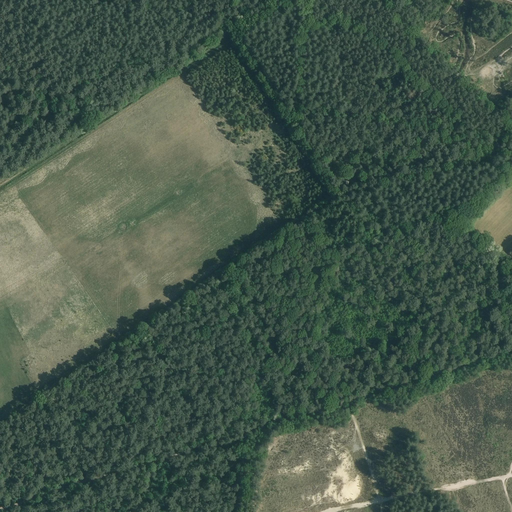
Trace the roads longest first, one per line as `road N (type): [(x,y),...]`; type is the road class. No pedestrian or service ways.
road 1 (track): [(245,432),(0,505)]
road 2 (track): [(507,352),(333,405)]
